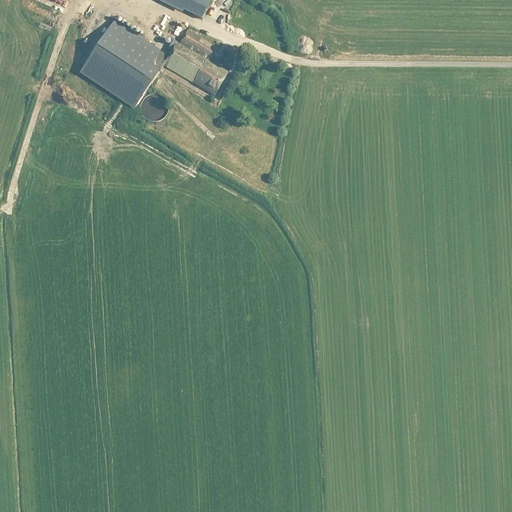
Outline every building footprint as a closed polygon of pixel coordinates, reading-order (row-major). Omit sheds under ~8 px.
[(160,0),(202,20),(211,0),(160,0)] [(90,14),(78,16),(80,29),(92,27),(90,14)] [(134,109),(159,73),(151,67),(160,53),(114,22),(80,74),(134,109)] [(228,75),(209,64),(217,50),(187,32),(179,46),(177,44),(164,67),(215,97),(228,75)] [(77,52),(72,57),(77,62),(82,57),(77,52)]
